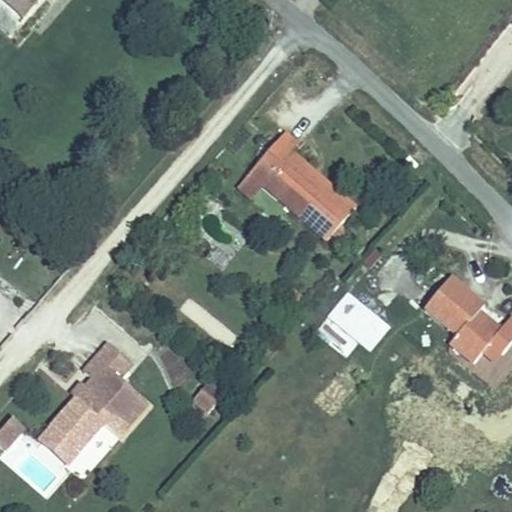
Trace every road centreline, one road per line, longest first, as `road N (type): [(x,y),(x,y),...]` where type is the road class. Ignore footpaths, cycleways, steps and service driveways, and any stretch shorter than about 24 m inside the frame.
road 1 (residential): [(313,15),(0,375)]
road 2 (unclassified): [(511,213),(313,15)]
